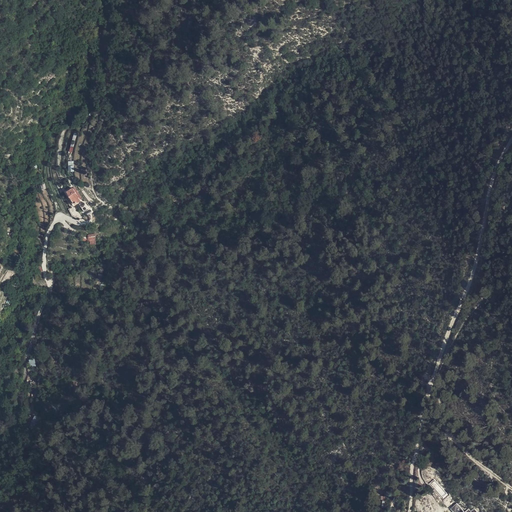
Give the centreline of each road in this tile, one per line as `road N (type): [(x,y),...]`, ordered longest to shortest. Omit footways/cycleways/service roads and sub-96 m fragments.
road 1 (track): [(511,140),(490,183),(476,261),(434,375),(409,511)]
road 2 (unknown): [(0,446),(47,291)]
